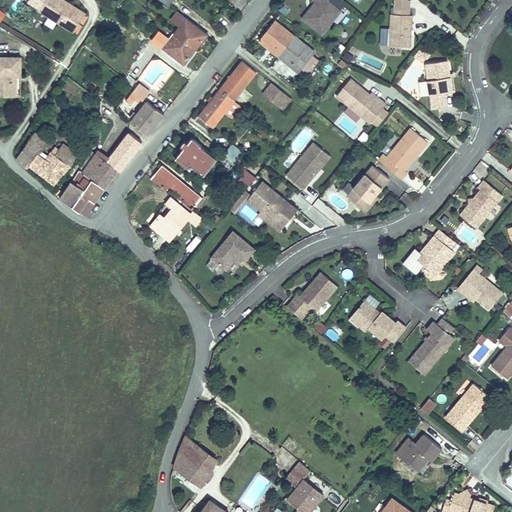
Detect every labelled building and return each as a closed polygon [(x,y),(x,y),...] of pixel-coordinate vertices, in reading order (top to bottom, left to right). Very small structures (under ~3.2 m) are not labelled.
[(29,0),(28,2),(39,8),(43,2),(40,0),(29,0)] [(40,0),(43,2),(39,8),(38,10),(74,33),(86,14),(63,0),(40,0)] [(322,34),(341,11),(327,0),(313,0),(316,2),(311,7),(313,9),(310,12),(308,11),(302,18),(322,34)] [(410,8),(410,1),(408,0),(394,0),(394,14),(391,14),(389,46),(411,47),(412,15),(409,15),(410,8)] [(179,27),(174,33),(196,50),(208,35),(178,12),(171,21),(179,27)] [(314,52),(275,21),(259,41),(286,62),(287,61),(292,64),(290,66),(298,72),(301,68),(304,65),(307,60),(314,52)] [(117,54),(113,60),(118,64),(128,49),(139,57),(151,42),(134,29),(123,45),(124,46),(117,55),(117,54)] [(196,50),(174,33),(163,49),(185,65),(196,50)] [(423,63),(426,57),(417,51),(414,58),(423,63)] [(0,96),(16,97),(16,81),(15,81),(15,76),(21,76),(21,57),(0,56),(0,96)] [(349,64),(342,59),(339,63),(345,68),(349,64)] [(307,73),(313,65),(307,60),(304,65),(301,68),(307,73)] [(450,73),(448,60),(426,64),(433,108),(447,106),(445,93),(452,92),(450,77),(450,73)] [(241,106),(233,100),(256,72),(243,62),(221,90),(199,117),(212,127),(224,112),(232,118),(241,106)] [(158,92),(170,103),(189,83),(177,72),(158,92)] [(370,123),(386,104),(372,92),(370,94),(351,79),(337,96),(370,123)] [(127,100),(131,102),(134,97),(140,101),(141,99),(143,101),(150,91),(139,83),(132,92),(127,100)] [(289,96),(272,83),(263,94),(279,107),(289,96)] [(283,110),(292,99),(289,96),(279,107),(283,110)] [(131,123),(148,135),(164,114),(147,101),(137,114),(132,121),(131,122),(131,123)] [(101,102),(101,111),(108,116),(112,110),(101,102)] [(132,121),(137,114),(134,112),(129,118),(132,121)] [(405,170),(428,142),(411,128),(388,157),(384,154),(379,160),(402,179),(407,173),(405,170)] [(118,170),(118,171),(120,172),(142,142),(130,132),(110,159),(108,161),(107,162),(118,170)] [(16,159),(26,166),(28,168),(30,165),(55,184),(70,166),(67,163),(69,160),(73,164),(74,163),(79,155),(58,142),(46,160),(38,155),(47,142),(34,133),(16,159)] [(217,158),(201,146),(202,145),(192,138),(188,143),(185,141),(181,146),(184,148),(177,157),(192,169),(193,167),(204,175),(217,158)] [(320,169),(331,156),(314,142),(287,175),(303,189),(317,173),(316,172),(318,168),(320,169)] [(235,162),(243,152),(233,145),(225,154),(235,162)] [(81,170),(83,171),(96,153),(92,150),(81,167),(81,170)] [(104,158),(108,161),(110,159),(107,157),(100,151),(98,154),(104,158)] [(96,153),(83,171),(93,178),(106,188),(118,171),(118,170),(107,162),(108,161),(104,158),(98,154),(96,153)] [(184,183),(163,165),(151,178),(166,190),(170,186),(178,193),(177,195),(180,198),(182,195),(195,206),(203,197),(185,183),(184,183)] [(375,196),(389,178),(373,165),(348,196),(364,209),(375,196)] [(81,170),(74,181),(86,188),(93,178),(83,171),(81,170)] [(248,187),(256,177),(248,171),(244,175),(240,181),(248,187)] [(106,188),(93,178),(86,188),(85,190),(82,194),(95,203),(106,188)] [(476,228),(503,195),(484,180),(478,187),(481,189),(474,198),(474,203),(470,204),(460,215),(476,228)] [(298,210),(262,181),(250,196),(286,225),(298,210)] [(85,190),(72,182),(60,199),(73,207),(82,194),(85,190)] [(82,194),(73,207),(85,216),(95,203),(82,194)] [(280,232),(286,225),(250,196),(248,199),(261,210),(259,214),(280,232)] [(366,211),(377,197),(375,196),(364,209),(366,211)] [(170,241),(188,218),(196,225),(202,218),(187,206),(185,209),(171,197),(167,203),(173,208),(165,218),(160,214),(153,223),(166,234),(164,236),(170,241)] [(166,234),(153,223),(151,225),(164,236),(166,234)] [(455,251),(450,248),(456,242),(440,229),(429,243),(431,244),(428,248),(426,246),(416,259),(436,275),(455,251)] [(255,249),(233,231),(212,257),(225,268),(235,254),(245,262),(255,249)] [(227,269),(236,259),(243,264),(245,262),(235,254),(225,268),(227,269)] [(475,278),(479,274),(473,269),(470,274),(475,278)] [(316,311),(338,286),(322,272),(312,284),(313,285),(311,287),(310,286),(301,296),(298,294),(293,301),(307,313),(312,307),(316,311)] [(490,309),(503,293),(479,274),(475,278),(470,274),(458,288),(459,289),(465,293),(467,291),(476,299),(490,309)] [(476,299),(467,291),(465,293),(474,301),(476,299)] [(385,336),(396,323),(382,311),(379,315),(376,313),(378,311),(364,300),(355,312),(364,319),(359,325),(366,331),(369,328),(383,339),(385,336)] [(510,317),(511,315),(511,300),(503,312),(510,317)] [(307,313),(293,301),(287,307),(302,318),(307,313)] [(364,319),(355,312),(350,318),(359,325),(364,319)] [(454,328),(443,318),(438,324),(449,334),(454,328)] [(394,343),(406,328),(397,321),(396,323),(385,336),(394,343)] [(424,374),(448,346),(443,341),(449,334),(438,324),(434,321),(427,329),(432,334),(409,361),(424,374)] [(335,341),(340,335),(330,326),(325,332),(335,341)] [(511,372),(511,329),(509,327),(499,340),(507,347),(492,366),(507,379),(511,372)] [(481,345),(487,337),(482,333),(476,341),(481,345)] [(448,346),(455,338),(449,334),(443,341),(448,346)] [(466,364),(470,359),(465,355),(461,360),(466,364)] [(480,410),(477,408),(488,395),(474,383),(446,418),(462,432),(480,410)] [(480,410),(491,397),(488,395),(477,408),(480,410)] [(428,414),(436,403),(430,398),(421,409),(428,414)] [(410,431),(421,418),(416,414),(406,427),(410,431)] [(432,461),(442,448),(424,434),(416,444),(404,459),(403,459),(416,470),(427,457),(429,459),(432,461)] [(216,460),(185,438),(180,451),(211,473),(216,460)] [(404,459),(416,444),(410,439),(398,454),(404,459)] [(211,473),(180,451),(175,466),(190,477),(190,478),(201,486),(211,473)] [(418,472),(429,459),(427,457),(416,470),(418,472)] [(295,487),(311,470),(300,461),(286,478),(295,487)] [(310,511),(323,496),(303,480),(288,500),(298,508),(302,511),(310,511)] [(471,495),(467,489),(462,492),(467,499),(470,498),(471,495)] [(492,511),(495,506),(487,503),(488,501),(479,498),(478,501),(470,498),(467,499),(462,492),(459,494),(455,492),(452,501),(447,511),(492,511)] [(417,511),(393,494),(379,511),(417,511)] [(445,511),(447,511),(452,501),(446,499),(442,511),(445,511)] [(226,511),(209,500),(206,504),(203,502),(199,508),(201,510),(199,511),(226,511)]
